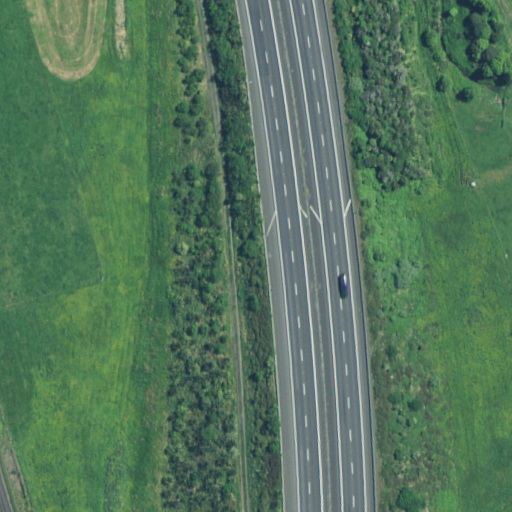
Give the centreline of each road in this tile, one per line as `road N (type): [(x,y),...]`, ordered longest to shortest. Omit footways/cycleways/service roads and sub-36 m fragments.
road 1 (motorway): [(309,511),(276,130),(253,0)]
road 2 (motorway): [(301,0),(323,132),(351,511)]
